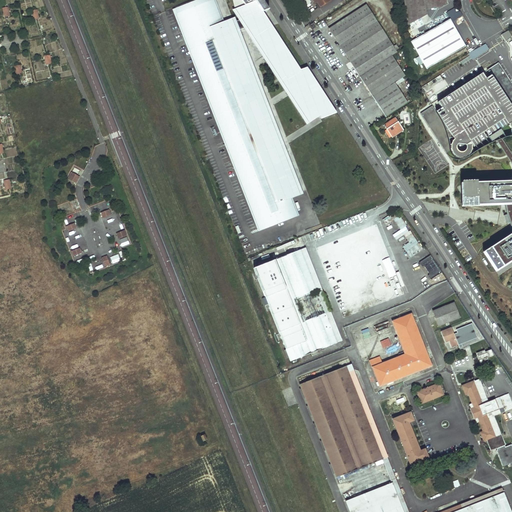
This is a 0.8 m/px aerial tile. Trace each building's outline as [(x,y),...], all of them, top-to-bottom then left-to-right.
[(196,0),(174,9),(258,229),(296,215),(289,196),(299,192),(283,151),(275,153),(273,147),(280,145),(265,103),(257,106),(255,100),(262,97),(239,37),(232,40),(230,34),(247,27),(265,55),(270,51),(274,57),(268,60),(279,77),(281,79),(287,89),(292,85),(296,91),(290,94),(308,123),(319,116),(320,119),(336,113),(307,67),(301,71),(273,26),(264,11),(269,9),(263,0),(232,0),(234,8),(239,16),(225,21),(224,19),(222,20),(214,0),(196,0)] [(312,0),(315,4),(317,2),(321,8),(328,4),(327,3),(329,1),(330,2),(333,0),(312,0)] [(446,0),(404,0),(409,25),(428,14),(427,8),(440,6),(446,2),(446,0)] [(394,47),(366,4),(329,28),(360,77),(378,65),(392,56),(397,52),(396,50),(399,48),(397,45),(394,47)] [(426,69),(466,46),(450,19),(410,41),(426,69)] [(239,37),(237,31),(230,34),(232,40),(239,37)] [(511,36),(509,31),(502,35),(505,41),(511,37),(511,36)] [(472,59),(489,50),(486,44),(468,53),(472,59)] [(270,51),(265,55),(268,60),(274,57),(270,51)] [(405,76),(392,56),(378,65),(360,77),(386,116),(408,102),(396,85),(404,79),(403,77),(405,76)] [(511,102),(511,83),(498,63),(488,70),(492,76),(510,104),(511,102)] [(481,74),(432,107),(453,137),(452,141),(449,145),(449,150),(451,153),(454,156),(459,159),(463,158),(468,157),(470,154),(472,149),(493,135),(498,132),(505,127),(511,134),(511,106),(510,104),(492,76),(485,80),(481,74)] [(292,85),(287,89),(290,94),(296,91),(292,85)] [(262,97),(255,100),(257,106),(265,103),(262,97)] [(453,137),(432,107),(432,106),(421,114),(447,152),(449,150),(449,145),(452,141),(453,137)] [(403,130),(395,118),(384,125),(387,130),(389,129),(394,136),(403,130)] [(507,157),(511,164),(511,163),(511,155),(511,154),(510,153),(510,152),(502,139),(498,132),(493,135),(497,141),(506,155),(506,156),(507,157)] [(280,145),(273,147),(275,153),(283,151),(280,145)] [(79,176),(71,172),(67,179),(75,183),(79,176)] [(511,182),(470,184),(461,185),(462,207),(501,205),(505,205),(511,204),(511,182)] [(60,205),(63,214),(72,211),(70,202),(60,205)] [(409,258),(421,251),(401,215),(394,218),(400,230),(392,234),(395,239),(404,235),(408,243),(402,246),(409,258)] [(75,228),(73,223),(66,226),(68,231),(75,228)] [(511,232),(482,252),(483,252),(495,272),(511,260),(511,232)] [(81,253),(79,248),(71,251),(73,256),(81,253)] [(319,297),(300,250),(294,252),(254,268),(290,361),(331,345),(337,343),(319,297)] [(118,254),(110,257),(113,264),(121,260),(118,254)] [(106,266),(111,264),(108,255),(102,257),(106,266)] [(430,280),(442,272),(431,255),(419,262),(422,267),(424,266),(430,275),(428,276),(430,280)] [(460,317),(454,303),(433,311),(439,326),(460,317)] [(432,365),(411,313),(392,321),(405,354),(372,367),(378,382),(376,382),(378,386),(379,385),(380,386),(432,365)] [(458,344),(452,328),(441,332),(445,343),(449,341),(451,347),(458,344)] [(484,351),(477,354),(480,362),(488,359),(487,357),(493,355),(491,350),(485,352),(484,351)] [(383,459),(346,366),(340,368),(300,384),(337,477),(383,459)] [(494,416),(511,408),(511,402),(509,394),(506,395),(501,397),(488,402),(479,379),(462,386),(466,394),(468,393),(472,403),(469,405),(471,408),(470,409),(474,419),(475,419),(476,422),(479,421),(483,431),(481,432),(484,441),(487,440),(491,450),(505,445),(494,416)] [(422,403),(444,395),(439,383),(435,385),(428,388),(417,392),(422,403)] [(414,420),(411,412),(393,419),(409,461),(410,464),(428,457),(425,449),(420,451),(409,422),(414,420)] [(454,511),(403,511),(392,483),(346,501),(350,511),(511,511),(504,493),(454,511)]
